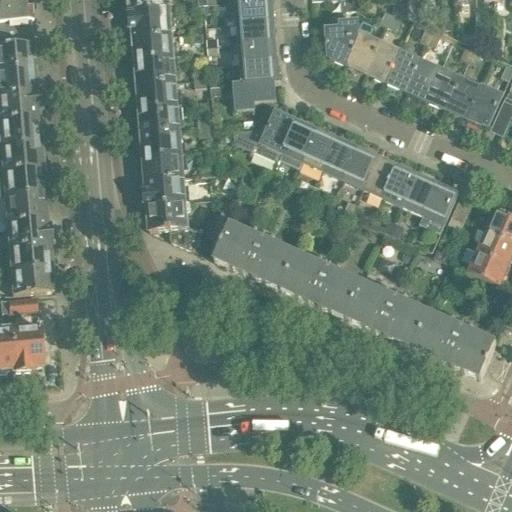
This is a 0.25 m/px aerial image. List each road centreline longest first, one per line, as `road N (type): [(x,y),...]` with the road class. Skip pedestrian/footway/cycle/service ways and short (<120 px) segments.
road 1 (residential): [(248,424),(221,399),(216,371),(360,357),(462,402),(432,463)]
road 2 (residential): [(289,0),(304,83),(511,182)]
road 3 (tertiary): [(107,305),(82,0)]
road 4 (secondary): [(432,463),(345,429),(248,424)]
road 5 (tertiary): [(107,305),(105,387),(125,438)]
road 6 (secondary): [(240,476),(291,481),(368,511)]
road 7 (secondary): [(0,476),(127,477)]
road 8 (secondary): [(125,438),(0,446)]
